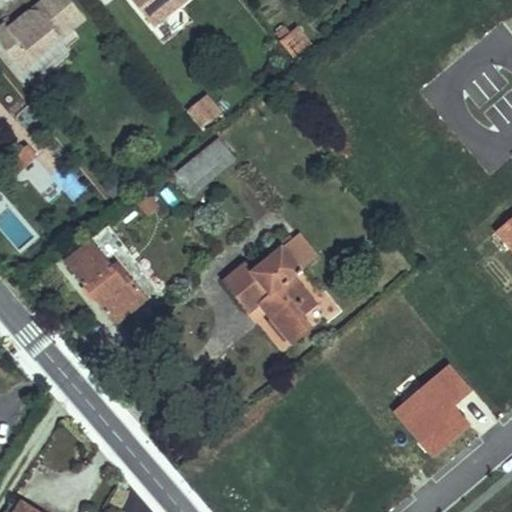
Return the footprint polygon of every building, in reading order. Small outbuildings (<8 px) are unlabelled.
[(0,25),(0,38),(24,67),(81,20),(64,0),(40,0),(11,25),(7,20),(0,25)] [(187,0),(130,0),(154,28),(187,0)] [(306,37),(293,22),(279,34),(292,49),(306,37)] [(200,129),(221,110),(204,91),(183,109),(200,129)] [(197,150),(210,165),(231,148),(219,131),(197,150)] [(42,193),(63,167),(42,149),(20,176),(42,193)] [(187,184),(210,165),(197,150),(175,167),(187,184)] [(48,196),(77,231),(93,218),(63,183),(48,196)] [(125,262),(101,231),(73,253),(122,313),(156,284),(131,256),(125,262)] [(310,260),(292,238),(262,262),(253,250),(228,271),(257,308),(268,299),(299,340),(322,321),(311,308),(327,295),(304,266),(310,260)]
